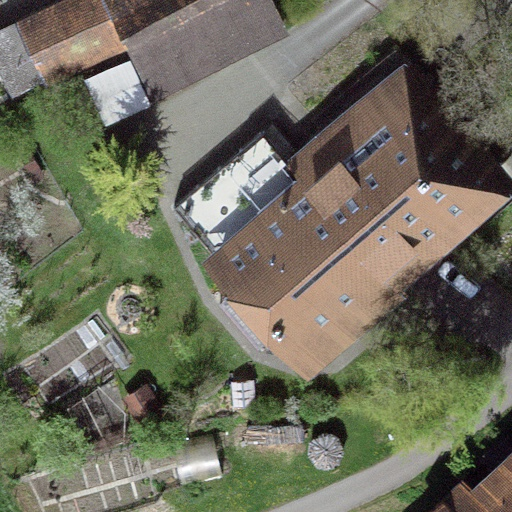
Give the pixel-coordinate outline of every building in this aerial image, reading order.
[(125,46),(220,0),(58,0),(18,20),(49,83),(125,46)] [(273,0),(220,0),(125,46),(152,100),(288,31),(273,0)] [(511,194),(511,169),(406,49),(285,156),(299,171),(203,255),(308,374),(511,194)] [(298,418),(233,433),(243,476),(308,461),(298,418)] [(511,511),(511,461),(456,511),(511,511)]
